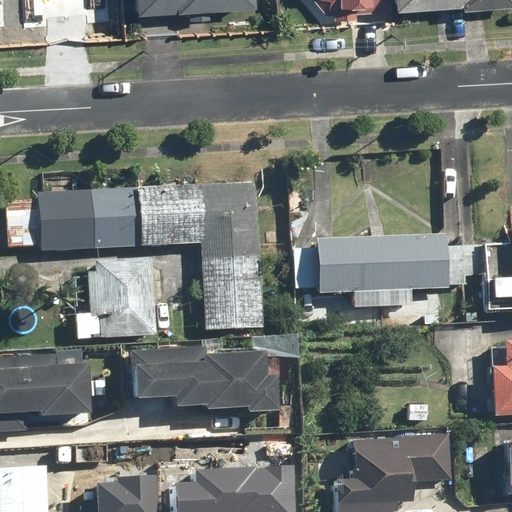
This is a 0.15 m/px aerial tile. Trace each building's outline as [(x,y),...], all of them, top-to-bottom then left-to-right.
[(0,0),(0,35),(115,29),(113,0),(0,0)] [(125,0),(126,15),(245,12),(244,0),(125,0)] [(383,9),(385,9),(385,0),(328,0),(328,9),(383,9)] [(385,0),(385,9),(385,12),(510,12),(510,0),(385,0)] [(32,250),(32,255),(193,246),(198,335),(260,332),(252,184),(30,195),(31,212),(0,213),(0,214),(2,251),(32,250)] [(511,228),(501,229),(501,284),(483,284),(483,304),(505,304),(505,321),(511,321),(511,228)] [(440,240),(305,245),(305,255),(288,255),(290,291),(305,291),(305,299),(441,295),(441,288),(463,287),(462,249),(441,250),(440,240)] [(147,261),(85,262),(85,282),(69,283),(70,343),(149,341),(147,261)] [(268,342),(117,347),(119,410),(157,409),(158,420),(242,417),(243,424),(270,423),(268,342)] [(483,374),(485,421),(511,420),(511,346),(494,347),(495,373),(483,374)] [(74,416),(74,373),(0,372),(0,441),(14,442),(14,423),(65,424),(65,416),(74,416)] [(326,485),(326,511),(392,511),(392,505),(404,505),(403,485),(444,483),(443,437),(341,440),(343,484),(326,485)] [(511,445),(496,446),(497,503),(511,502),(511,445)] [(234,511),(246,500),(244,456),(214,457),(217,511),(234,511)] [(112,511),(69,511),(68,511),(190,511),(191,504),(173,504),(173,459),(141,460),(141,468),(111,468),(112,511)] [(42,511),(41,473),(0,474),(0,511),(42,511)]
